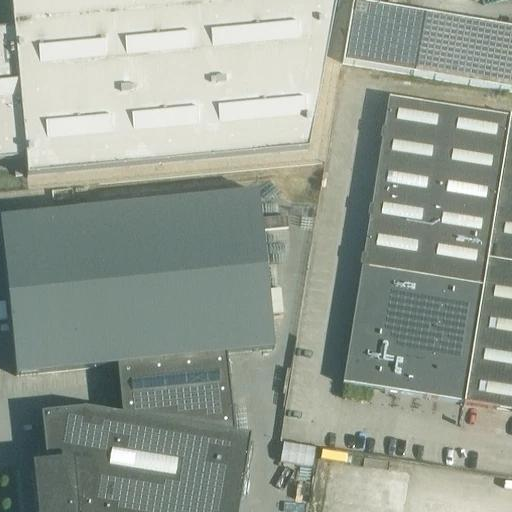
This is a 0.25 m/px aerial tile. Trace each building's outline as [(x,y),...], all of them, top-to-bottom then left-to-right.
[(10,0),(12,22),(0,22),(0,161),(25,159),(27,178),(308,152),(336,0),(287,0),(229,5),(228,0),(10,0)] [(352,4),(342,63),(412,76),(511,92),(511,30),(423,16),(352,4)] [(511,118),(388,99),(342,385),(511,412),(511,118)] [(257,193),(0,218),(0,227),(13,351),(15,377),(117,367),(226,356),(273,351),(273,350),(271,328),(257,193)] [(237,511),(250,436),(234,434),(229,383),(226,356),(117,367),(120,393),(122,416),(83,409),(83,410),(41,414),(46,463),(47,463),(47,467),(35,468),(39,511),(237,511)] [(353,493),(366,495),(367,485),(382,487),(383,476),(330,469),(329,480),(354,483),(353,493)] [(380,511),(381,499),(324,494),(322,511),(380,511)]
